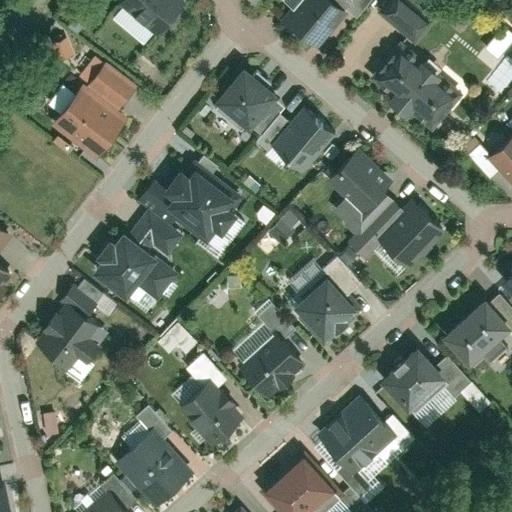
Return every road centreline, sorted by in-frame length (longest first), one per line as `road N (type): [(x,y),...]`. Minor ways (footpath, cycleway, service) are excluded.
road 1 (residential): [(495,229),(182,511)]
road 2 (residential): [(0,350),(4,327),(239,20)]
road 3 (residential): [(495,229),(239,20)]
